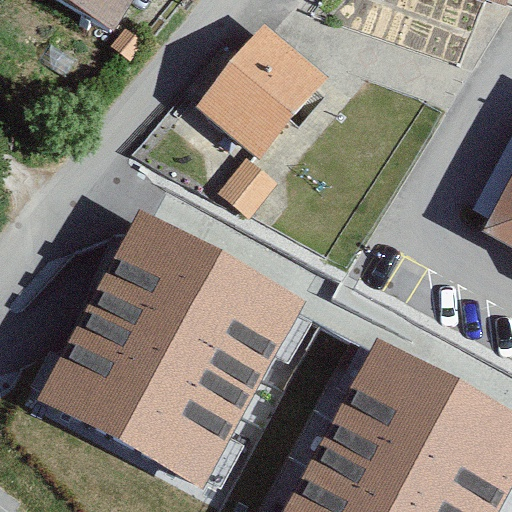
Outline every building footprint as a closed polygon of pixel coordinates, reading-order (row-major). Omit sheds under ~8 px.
[(112,0),(37,0),(92,33),(112,0)] [(310,75),(251,26),(182,106),(241,156),(310,75)] [(511,143),(464,236),(511,261),(511,143)] [(266,185),(237,163),(211,197),(240,219),(266,185)] [(207,511),(310,321),(145,233),(40,428),(198,511),(207,511)] [(511,511),(511,432),(371,361),(294,511),(511,511)]
